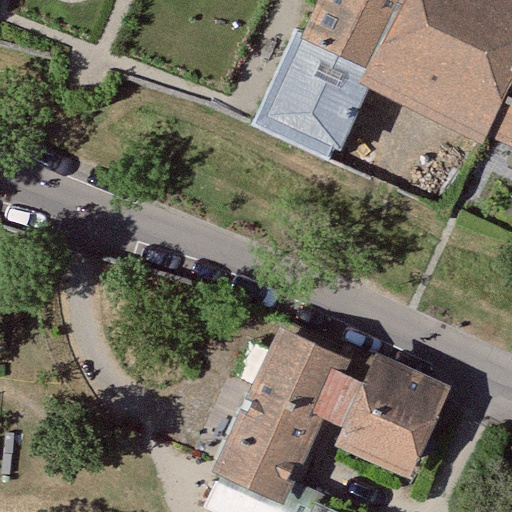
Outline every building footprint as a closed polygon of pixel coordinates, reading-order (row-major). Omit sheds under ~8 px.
[(398,0),(314,0),(299,33),(364,65),(398,0)] [(511,0),(398,0),(364,65),(357,78),(365,82),(482,141),(486,134),(511,80),(511,0)] [(364,65),(299,33),(290,27),(248,124),(322,158),(328,145),(336,148),(365,82),(357,78),(364,65)] [(511,80),(486,134),(511,146),(511,80)] [(315,414),(341,355),(277,325),(213,463),(223,467),(284,495),(292,479),(321,416),(315,414)] [(341,426),(370,360),(344,348),(341,355),(315,414),(321,416),(341,426)] [(449,385),(374,351),(370,360),(341,426),(333,443),(407,477),(449,385)] [(321,493),(292,479),(284,495),(223,467),(205,504),(221,511),(311,511),(317,501),(321,493)] [(340,511),(317,501),(311,511),(340,511)]
